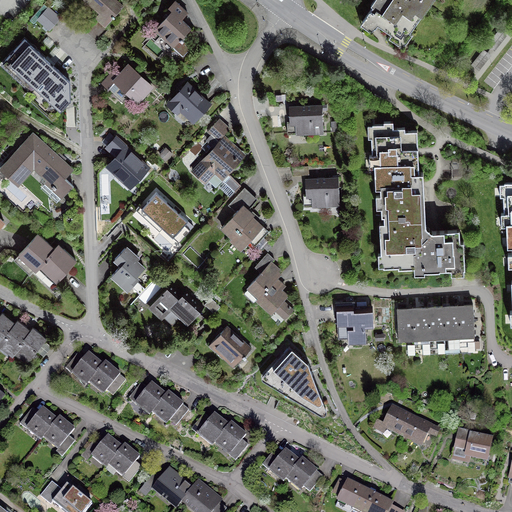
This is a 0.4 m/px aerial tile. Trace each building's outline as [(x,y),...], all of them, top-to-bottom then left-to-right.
[(123,6),(115,0),(89,0),(101,11),(96,17),(106,26),(123,6)] [(425,1),(426,0),(374,0),(371,4),(373,5),(364,19),(375,27),(378,23),(401,40),(408,30),(410,31),(429,4),(425,1)] [(169,8),(172,11),(155,30),(183,56),(191,47),(181,38),(191,27),(181,18),(187,12),(175,1),(169,8)] [(43,13),(54,23),(59,18),(48,8),(43,13)] [(54,23),(43,13),(38,19),(49,29),(54,23)] [(25,39),(1,65),(56,115),(71,99),(70,81),(25,39)] [(151,86),(129,65),(119,76),(113,71),(103,82),(122,100),(129,92),(138,100),(151,86)] [(187,83),(168,104),(177,112),(179,110),(193,122),(210,103),(187,83)] [(322,104),(289,106),(290,120),(297,120),(297,133),(323,132),(322,104)] [(215,147),(193,170),(205,181),(208,178),(216,185),(243,155),(222,136),(229,128),(219,118),(208,131),(212,135),(207,140),(215,147)] [(374,154),(375,172),(419,171),(417,130),(405,130),(405,127),(393,127),(393,121),(384,121),(384,123),(372,124),(373,138),(371,138),(372,154),(374,154)] [(30,136),(0,168),(13,180),(14,180),(18,184),(33,167),(53,185),(52,186),(55,189),(56,188),(63,194),(73,184),(64,176),(72,168),(45,144),(43,147),(30,136)] [(148,168),(115,137),(107,146),(117,155),(107,165),(131,187),(148,168)] [(164,147),(159,154),(165,158),(170,152),(164,147)] [(308,166),(292,166),(293,175),(309,174),(308,166)] [(380,175),(381,214),(425,212),(423,172),(419,172),(419,171),(375,172),(375,175),(380,175)] [(338,176),(305,178),(306,192),(313,192),(313,206),(339,204),(338,176)] [(506,212),(507,231),(511,231),(511,182),(504,182),(505,196),(503,196),(504,212),(506,212)] [(236,212),(222,227),(233,237),(252,216),(253,215),(247,209),(256,199),(244,188),(229,205),(236,212)] [(188,220),(156,191),(141,208),(179,242),(190,230),(184,224),(188,220)] [(398,267),(416,266),(414,232),(425,232),(429,228),(426,224),(425,212),(381,214),(381,215),(384,215),(385,234),(380,234),(381,252),(383,252),(383,266),(398,265),(398,267)] [(231,238),(242,248),(252,237),(258,242),(268,231),(252,216),(233,237),(231,238)] [(432,230),(429,228),(425,232),(414,232),(416,266),(422,266),(422,270),(465,268),(464,240),(460,241),(459,229),(432,230)] [(50,244),(38,233),(19,254),(36,270),(34,272),(49,286),(55,279),(56,281),(76,260),(55,240),(50,244)] [(112,275),(126,287),(144,267),(133,257),(134,256),(125,248),(115,258),(121,264),(112,275)] [(249,287),(244,293),(254,302),(257,299),(277,277),(280,274),(278,272),(280,269),(276,266),(274,269),(269,264),(274,259),(267,253),(257,264),(263,270),(248,286),(249,287)] [(276,308),(286,317),(293,310),(283,300),(288,295),(282,289),(286,285),(277,277),(257,299),(272,312),(276,308)] [(188,323),(203,306),(186,290),(182,295),(170,284),(150,306),(162,318),(172,308),(188,323)] [(220,306),(211,297),(205,304),(214,313),(220,306)] [(335,304),(337,304),(339,338),(348,337),(348,344),(366,343),(365,327),(373,326),(372,305),(355,306),(355,301),(335,302),(335,304)] [(473,304),(458,305),(459,336),(475,335),(473,304)] [(443,306),(444,337),(459,336),(458,305),(443,306)] [(428,307),(429,337),(444,337),(443,306),(428,307)] [(413,307),(397,308),(399,339),(414,338),(413,307)] [(413,307),(414,338),(429,337),(428,307),(413,307)] [(0,346),(0,347),(3,343),(13,330),(11,328),(15,322),(2,312),(0,314),(0,346)] [(13,330),(3,343),(14,353),(17,350),(28,337),(26,335),(30,330),(18,319),(15,322),(11,328),(13,330)] [(188,333),(177,323),(165,336),(179,343),(188,333)] [(250,348),(227,326),(211,343),(201,333),(189,346),(203,354),(212,344),(211,343),(214,341),(226,352),(224,355),(234,365),(243,356),(245,357),(246,356),(245,354),(250,348)] [(28,337),(17,350),(29,359),(46,338),(33,327),(30,330),(26,335),(28,337)] [(266,370),(298,399),(297,400),(316,411),(324,402),(313,374),(306,377),(303,370),(298,364),(303,358),(289,345),(266,370)] [(103,365),(88,353),(85,358),(78,353),(52,385),(78,395),(91,380),(103,365)] [(103,365),(91,380),(106,392),(107,390),(113,395),(126,380),(120,375),(120,374),(105,362),(103,365)] [(152,412),(154,410),(166,395),(152,383),(148,388),(142,383),(129,398),(135,403),(137,400),(152,412)] [(166,395),(154,410),(169,422),(170,420),(176,425),(189,409),(183,405),(183,404),(169,392),(166,395)] [(412,416),(392,407),(383,425),(402,435),(412,416)] [(43,437),(45,434),(57,420),(43,408),(39,413),(33,408),(20,423),(26,428),(29,425),(43,437)] [(215,443),(217,440),(229,425),(215,414),(211,418),(204,413),(192,429),(198,434),(200,431),(215,443)] [(412,416),(402,435),(422,445),(431,426),(412,416)] [(57,420),(45,434),(60,447),(56,451),(62,456),(75,441),(69,436),(74,429),(60,417),(57,420)] [(229,425),(217,440),(232,452),(229,455),(235,460),(248,444),(242,440),(246,435),(231,423),(229,425)] [(471,434),(459,431),(454,454),(469,457),(470,456),(487,460),(492,440),(471,435),(471,434)] [(108,465),(111,462),(123,447),(108,435),(100,445),(94,440),(81,456),(87,461),(94,453),(108,465)] [(123,447),(111,462),(125,474),(123,477),(129,482),(142,466),(136,461),(140,456),(125,444),(123,447)] [(286,479),(288,476),(300,461),(285,449),(281,454),(275,449),(263,465),(269,470),(271,467),(286,479)] [(467,466),(440,455),(435,469),(462,480),(467,466)] [(300,461),(288,476),(303,488),(304,486),(310,491),(323,476),(317,471),(317,470),(302,458),(300,461)] [(192,488),(169,468),(163,475),(156,470),(144,486),(150,491),(154,486),(178,505),(184,499),(192,488)] [(338,501),(353,508),(363,489),(359,487),(360,486),(356,484),(355,485),(348,481),(347,483),(341,480),(334,494),(340,497),(338,501)] [(192,488),(184,499),(199,511),(223,511),(227,508),(220,503),(222,501),(198,481),(192,488)] [(84,511),(92,503),(67,483),(62,490),(52,482),(40,496),(51,504),(53,502),(65,511),(84,511)] [(363,489),(353,508),(360,511),(369,511),(377,496),(374,494),(374,493),(370,491),(370,492),(363,489)] [(377,496),(369,511),(396,511),(398,509),(391,505),(392,503),(384,500),(385,498),(381,496),(381,498),(377,496)]
